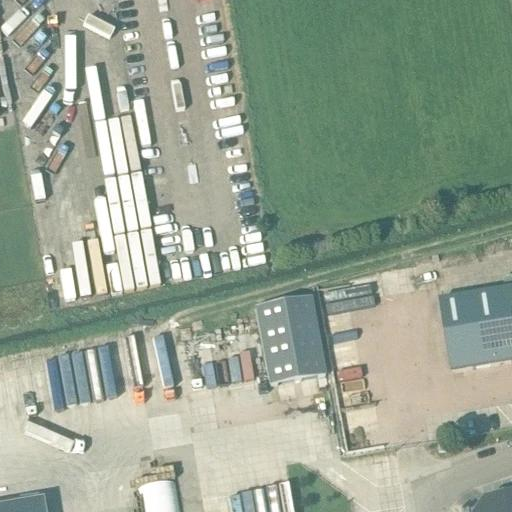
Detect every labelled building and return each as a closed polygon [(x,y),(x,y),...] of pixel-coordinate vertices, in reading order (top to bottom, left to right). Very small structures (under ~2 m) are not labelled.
[(511,289),(440,301),(449,355),(452,374),(511,364),(511,289)] [(310,300),(254,310),(269,389),(325,379),(310,300)] [(167,345),(173,393),(226,387),(221,339),(167,345)] [(0,418),(139,396),(131,345),(0,366),(0,418)] [(364,459),(363,481),(395,482),(396,460),(364,459)] [(34,511),(77,511),(49,472),(21,492),(34,511)] [(511,511),(511,495),(486,500),(476,511),(511,511)]
